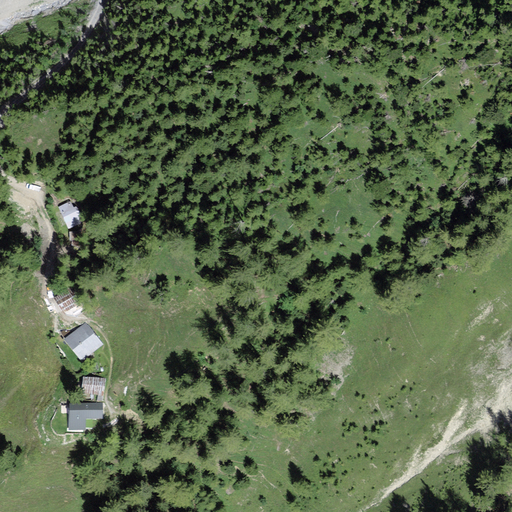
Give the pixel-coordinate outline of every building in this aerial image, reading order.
[(73,209),(70,203),(60,207),(69,227),(82,221),(76,207),(73,209)] [(80,302),(72,288),(56,297),(64,311),(80,302)] [(101,343),(86,324),(66,339),(81,359),(101,343)] [(105,380),(84,377),(82,391),(103,394),(105,380)] [(102,404),(71,404),(71,428),(84,428),(84,417),(102,417),(102,404)]
